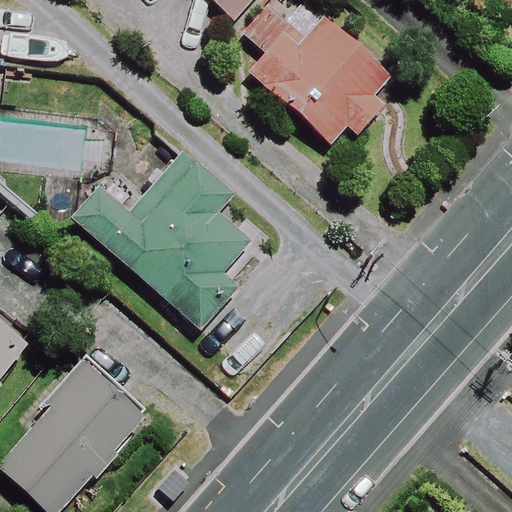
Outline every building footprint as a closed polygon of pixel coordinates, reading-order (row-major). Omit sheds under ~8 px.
[(253,0),(196,0),(224,28),(253,0)] [(246,79),(327,150),(344,130),(355,139),(379,111),(367,99),(381,83),(287,0),(279,0),(242,42),(262,60),(246,79)] [(231,199),(185,158),(127,223),(98,197),(72,226),(198,338),(235,297),(217,280),(244,250),(211,221),(231,199)] [(0,379),(20,352),(0,337),(0,379)] [(68,511),(146,414),(81,362),(0,463),(0,482),(37,511),(68,511)]
